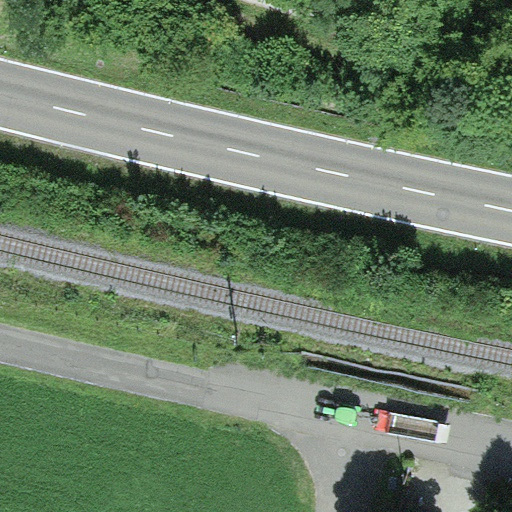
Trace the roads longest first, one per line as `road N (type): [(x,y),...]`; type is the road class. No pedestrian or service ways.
road 1 (primary): [(0,102),(511,209)]
road 2 (residential): [(511,460),(215,395)]
road 3 (track): [(500,0),(413,31),(253,0)]
road 4 (track): [(0,343),(215,395)]
